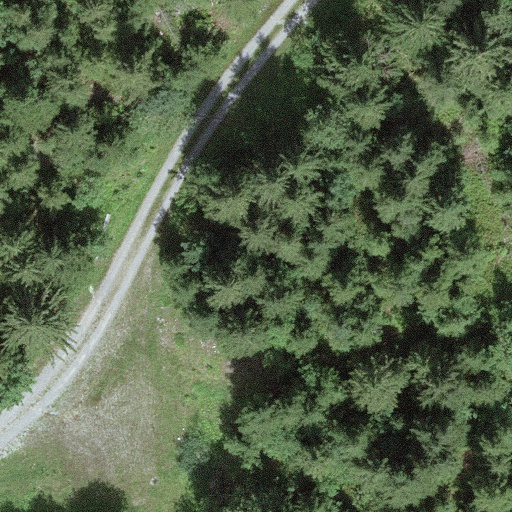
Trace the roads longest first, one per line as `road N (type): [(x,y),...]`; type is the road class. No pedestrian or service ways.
road 1 (track): [(293,0),(185,139),(88,360),(0,440)]
road 2 (track): [(88,360),(150,511)]
